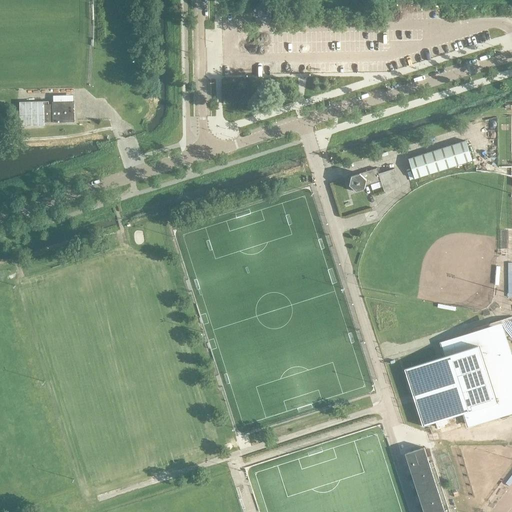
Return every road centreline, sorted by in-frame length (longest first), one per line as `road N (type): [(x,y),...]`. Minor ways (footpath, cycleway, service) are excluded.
road 1 (unclassified): [(210,153),(511,57)]
road 2 (unclassified): [(0,217),(210,153)]
road 3 (unknown): [(375,353),(480,321),(493,307),(500,273)]
road 4 (unclassified): [(210,153),(201,0)]
road 5 (unknown): [(392,438),(511,428)]
